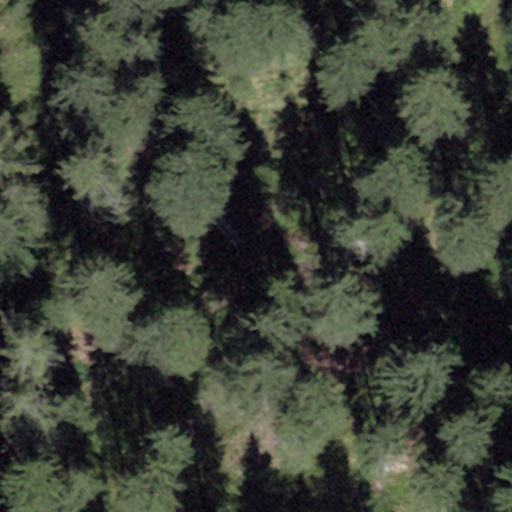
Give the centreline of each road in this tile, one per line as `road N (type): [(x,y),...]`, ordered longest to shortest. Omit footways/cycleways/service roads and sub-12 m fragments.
road 1 (track): [(0,496),(94,439),(389,307),(511,330)]
road 2 (track): [(389,307),(511,106)]
